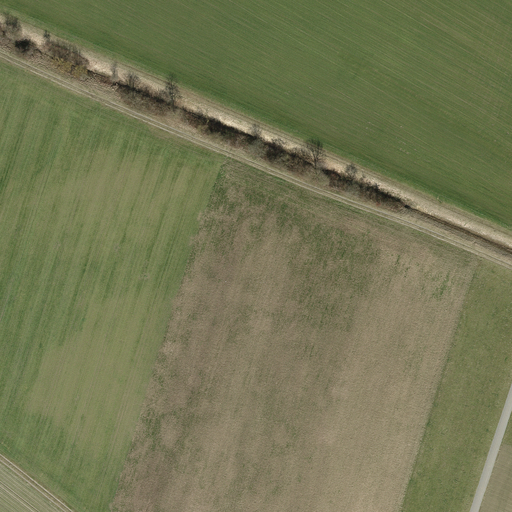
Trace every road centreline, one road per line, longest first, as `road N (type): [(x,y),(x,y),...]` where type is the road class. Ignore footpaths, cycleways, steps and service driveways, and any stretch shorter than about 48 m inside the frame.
road 1 (track): [(0,16),(511,234)]
road 2 (track): [(0,55),(511,271)]
